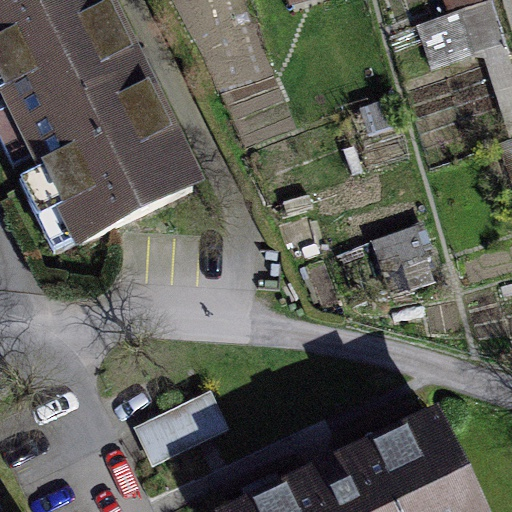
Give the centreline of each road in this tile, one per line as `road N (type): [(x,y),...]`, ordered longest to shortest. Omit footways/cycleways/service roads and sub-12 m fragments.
road 1 (residential): [(22,346),(98,320),(280,331),(511,390)]
road 2 (residential): [(122,511),(61,378),(22,346)]
